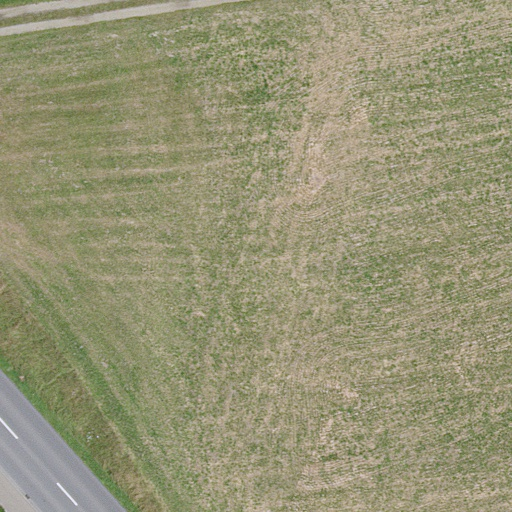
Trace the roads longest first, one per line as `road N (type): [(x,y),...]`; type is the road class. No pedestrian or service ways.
road 1 (track): [(0,32),(201,0)]
road 2 (secondary): [(0,416),(84,511)]
